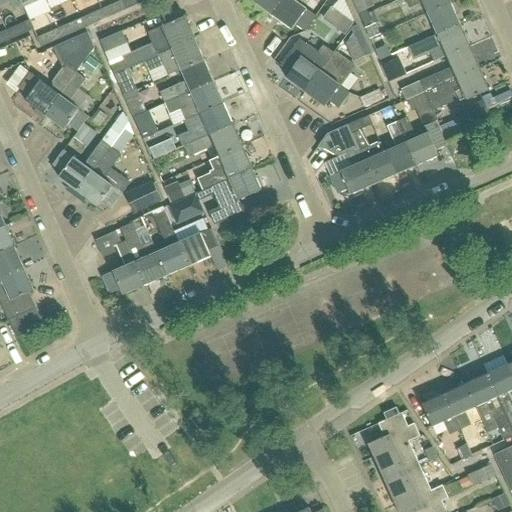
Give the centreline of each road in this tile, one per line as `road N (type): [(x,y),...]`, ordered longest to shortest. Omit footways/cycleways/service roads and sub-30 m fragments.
road 1 (residential): [(328,245),(218,0)]
road 2 (unclassified): [(305,433),(511,290)]
road 3 (unclassified): [(98,342),(328,245)]
road 4 (residential): [(98,342),(0,116)]
road 5 (unclassified): [(328,245),(511,166)]
road 6 (unclassified): [(194,511),(305,433)]
